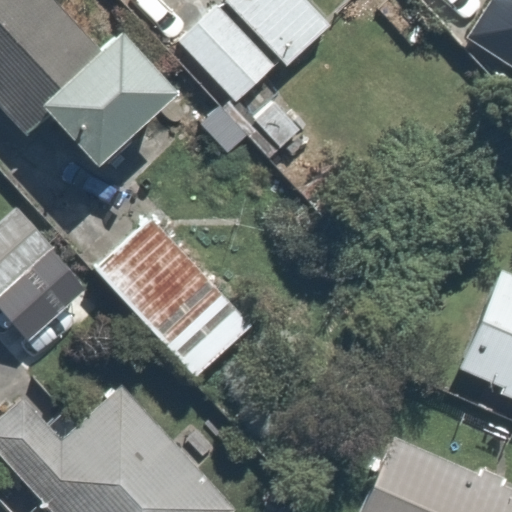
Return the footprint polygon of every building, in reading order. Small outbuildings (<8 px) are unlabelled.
[(32,87),(94,156),(127,126),(122,120),(176,72),(114,4),(81,33),(50,0),(0,0),(0,102),(7,110),(32,87)] [(268,60),(215,0),(204,0),(173,28),(230,93),(268,60)] [(316,0),(231,0),(277,52),(325,10),(316,0)] [(511,0),(482,0),(461,33),(511,65),(511,0)] [(145,202),(86,257),(194,371),(252,316),(145,202)] [(511,268),(488,260),(452,356),(494,372),(490,382),(511,390),(511,268)] [(10,382),(0,391),(0,454),(55,511),(196,511),(224,485),(113,370),(53,428),(10,382)] [(511,511),(511,489),(384,428),(343,511),(511,511)]
